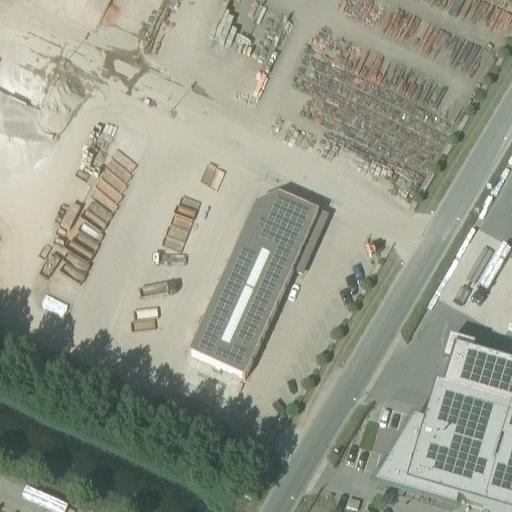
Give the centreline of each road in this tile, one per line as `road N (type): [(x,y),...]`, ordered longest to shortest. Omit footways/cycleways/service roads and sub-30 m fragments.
road 1 (unclassified): [(275,511),(511,99)]
road 2 (unknown): [(77,344),(16,316),(4,285),(6,257),(33,192),(96,68)]
road 3 (unknown): [(254,153),(210,290),(161,373),(145,375),(77,344)]
road 4 (unknown): [(198,121),(77,344)]
road 5 (unknown): [(421,252),(254,153)]
road 6 (unknown): [(368,341),(511,377)]
